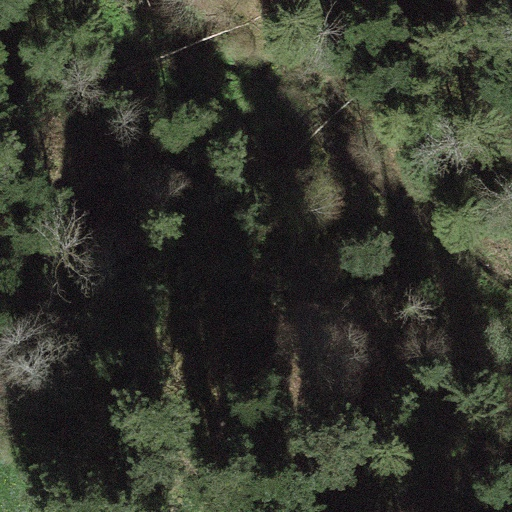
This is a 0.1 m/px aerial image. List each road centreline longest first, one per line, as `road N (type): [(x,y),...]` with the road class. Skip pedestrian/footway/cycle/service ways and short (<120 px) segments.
road 1 (track): [(72,0),(511,318)]
road 2 (track): [(511,151),(485,110),(463,0)]
